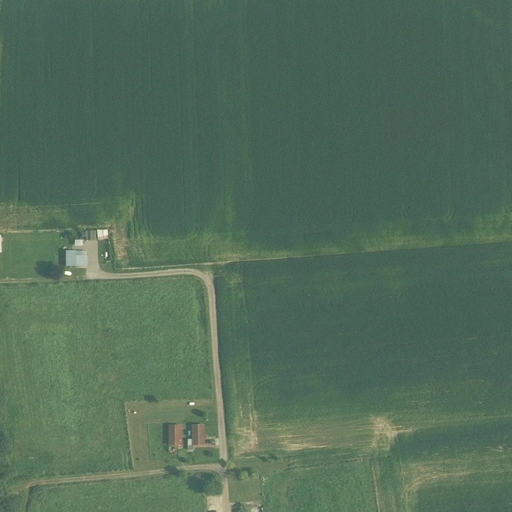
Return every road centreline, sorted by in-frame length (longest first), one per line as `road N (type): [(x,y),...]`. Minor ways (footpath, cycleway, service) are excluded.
road 1 (unknown): [(209,284),(511,255)]
road 2 (track): [(222,465),(29,488),(22,511)]
